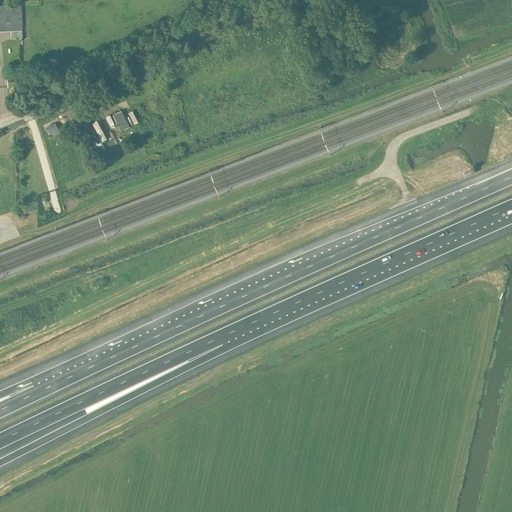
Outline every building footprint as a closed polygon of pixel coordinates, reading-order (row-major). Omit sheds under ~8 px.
[(21,5),(0,5),(0,31),(10,31),(10,39),(22,39),(22,31),(21,5)] [(447,81),(463,124),(467,122),(471,121),(454,78),(452,71),(448,72),(444,73),(447,81)] [(6,77),(7,88),(23,87),(23,76),(6,77)] [(128,127),(136,123),(130,110),(122,114),(128,127)] [(120,111),(112,115),(120,132),(129,128),(120,111)] [(95,119),(87,123),(95,137),(89,141),(93,148),(107,139),(95,119)] [(483,167),(479,168),(511,244),(511,223),(488,168),(486,165),(483,167)]
